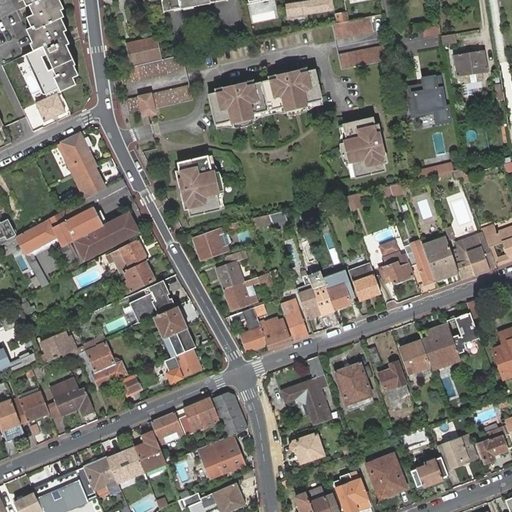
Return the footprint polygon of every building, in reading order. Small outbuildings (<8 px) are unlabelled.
[(27,0),(26,1),(30,9),(32,8),(36,18),(30,21),(35,30),(29,33),(33,41),(30,43),(34,51),(43,47),(57,76),(55,77),(60,89),(74,82),(70,72),(76,70),(64,45),(67,43),(64,37),(62,32),(64,31),(62,25),(65,23),(59,10),(61,9),(57,0),(27,0)] [(200,0),(162,7),(163,11),(223,0),(200,0)] [(302,0),(303,2),(286,6),(288,18),(334,11),(331,0),(315,0),(309,1),(309,0),(302,0)] [(337,16),(338,23),(349,21),(347,14),(337,16)] [(338,23),(332,25),(335,39),(374,31),(371,17),(349,21),(338,23)] [(440,26),(423,30),(424,37),(440,34),(440,26)] [(456,41),(455,33),(441,34),(443,43),(456,41)] [(157,38),(128,43),(132,64),(161,58),(157,38)] [(391,60),(388,44),(338,54),(342,70),(391,60)] [(485,51),(454,56),(457,77),(464,76),(465,83),(482,80),(482,73),(488,71),(485,51)] [(171,58),(119,68),(122,83),(186,70),(183,55),(171,58)] [(14,73),(9,63),(3,66),(8,76),(14,73)] [(232,89),(216,92),(209,94),(216,125),(231,121),(231,124),(255,119),(253,112),(283,105),(285,112),(308,106),(308,102),(323,99),(315,69),(307,71),(292,75),(291,70),(269,76),(270,80),(254,83),(254,79),(231,84),(232,89)] [(445,107),(438,72),(434,73),(435,78),(432,78),(430,76),(427,77),(425,80),(424,80),(424,88),(422,91),(414,93),(417,112),(430,110),(433,124),(447,121),(450,121),(448,107),(445,107)] [(189,84),(152,92),(155,107),(192,99),(189,84)] [(216,88),(216,92),(232,89),(231,84),(216,88)] [(39,90),(32,94),(45,121),(64,111),(55,94),(43,99),(39,90)] [(155,107),(152,92),(139,95),(142,110),(142,113),(156,111),(155,107)] [(142,110),(139,95),(125,97),(128,113),(142,110)] [(378,140),(375,126),(373,118),(342,125),(346,141),(343,142),(347,163),(351,163),(354,178),(385,170),(384,163),(388,162),(383,139),(378,140)] [(379,125),(375,126),(378,140),(383,139),(379,125)] [(79,193),(82,200),(106,187),(95,166),(98,164),(81,132),(81,131),(61,142),(68,156),(66,157),(83,191),(79,193)] [(185,188),(181,189),(186,210),(189,210),(191,217),(221,210),(218,194),(222,193),(217,171),(212,172),(209,157),(179,163),(182,174),(185,188)] [(452,161),(417,169),(419,178),(454,171),(452,161)] [(506,172),(511,170),(511,161),(503,163),(506,172)] [(460,170),(453,172),(455,176),(456,180),(463,177),(460,170)] [(469,174),(466,175),(460,170),(463,177),(465,182),(471,180),(469,174)] [(83,207),(126,184),(123,179),(106,187),(82,200),(81,201),(81,202),(82,205),(83,207)] [(387,197),(403,193),(400,182),(384,186),(387,197)] [(358,194),(347,197),(351,209),(362,205),(358,194)] [(0,211),(5,209),(0,198),(0,238),(5,236),(7,240),(16,235),(8,219),(0,224),(0,222),(0,217),(0,216),(0,211)] [(333,209),(331,200),(321,203),(323,207),(324,211),(333,209)] [(138,232),(126,209),(102,221),(90,205),(17,240),(25,255),(55,240),(62,254),(72,249),(82,263),(138,232)] [(285,211),(270,215),(273,223),(275,228),(289,223),(285,211)] [(270,215),(251,219),(254,228),(273,223),(270,215)] [(493,226),(482,229),(483,232),(486,239),(497,267),(511,261),(511,225),(495,231),(493,226)] [(450,227),(443,230),(446,236),(447,240),(454,237),(450,227)] [(221,229),(193,238),(202,259),(229,251),(227,246),(230,243),(226,234),(223,234),(221,229)] [(459,273),(462,280),(497,267),(486,239),(483,232),(465,238),(466,241),(460,243),(466,260),(456,264),(459,273)] [(446,236),(422,244),(423,247),(425,253),(435,280),(435,281),(459,273),(456,264),(449,245),(447,240),(446,236)] [(127,269),(147,260),(149,259),(139,239),(121,248),(121,249),(129,265),(126,267),(127,269)] [(413,275),(406,256),(401,257),(399,253),(392,256),(391,253),(398,250),(395,241),(381,246),(384,255),(385,255),(387,258),(385,258),(388,266),(385,268),(388,276),(391,275),(393,281),(394,282),(413,275)] [(423,247),(406,253),(413,273),(420,271),(425,284),(435,280),(425,253),(423,247)] [(123,266),(126,267),(129,265),(121,249),(118,250),(117,252),(123,266)] [(216,268),(224,289),(270,272),(268,267),(242,276),(237,261),(242,259),(239,251),(226,256),(228,264),(216,268)] [(34,254),(27,258),(43,286),(49,282),(34,254)] [(127,269),(124,271),(127,278),(126,279),(127,283),(124,285),(127,291),(155,278),(147,260),(127,269)] [(381,292),(370,263),(349,270),(360,300),(381,292)] [(352,303),(350,295),(355,294),(346,268),(324,276),(326,283),(327,286),(335,309),(352,303)] [(385,283),(393,281),(391,275),(388,276),(385,268),(380,270),(385,283)] [(270,272),(224,289),(231,310),(258,300),(252,284),(259,281),(260,284),(268,281),(269,287),(274,285),(270,272)] [(312,288),(307,274),(302,276),(304,284),(296,287),(308,319),(321,314),(312,288)] [(129,302),(139,322),(154,315),(170,309),(176,306),(172,298),(170,299),(168,294),(170,293),(163,279),(148,286),(151,292),(147,294),(129,302)] [(321,314),(335,309),(327,286),(326,283),(312,288),(321,314)] [(480,312),(475,298),(467,302),(471,313),(471,315),(480,312)] [(285,314),(294,340),(308,335),(295,300),(281,305),(285,314)] [(264,303),(254,307),(256,315),(266,311),(264,303)] [(154,315),(164,337),(188,327),(178,305),(176,306),(170,309),(154,315)] [(254,307),(230,316),(234,325),(247,320),(250,330),(241,333),(247,351),(267,344),(259,321),(256,315),(254,307)] [(453,336),(459,352),(470,349),(467,342),(480,338),(471,315),(471,313),(457,318),(462,332),(453,336)] [(0,320),(0,330),(18,323),(15,314),(0,320)] [(267,344),(269,349),(291,341),(282,318),(279,319),(278,316),(265,321),(264,320),(259,321),(267,344)] [(448,321),(419,331),(424,345),(431,343),(438,360),(459,352),(453,336),(448,321)] [(173,357),(194,348),(197,347),(188,327),(164,337),(173,357)] [(511,327),(505,331),(509,343),(504,345),(489,350),(499,379),(511,374),(511,327)] [(41,340),(49,359),(62,353),(73,348),(64,329),(41,340)] [(509,343),(505,331),(500,332),(504,345),(509,343)] [(94,339),(84,344),(85,348),(96,343),(95,341),(105,337),(104,335),(94,339)] [(85,348),(86,349),(87,348),(96,368),(95,369),(96,372),(95,373),(98,380),(96,380),(99,385),(129,372),(123,360),(118,362),(108,340),(107,341),(105,337),(95,341),(96,343),(85,348)] [(420,339),(401,346),(410,372),(429,365),(420,339)] [(73,348),(62,353),(64,358),(86,349),(85,348),(84,344),(73,348)] [(376,345),(367,348),(372,363),(381,360),(376,345)] [(9,366),(2,348),(0,348),(0,359),(3,368),(9,366)] [(173,357),(165,360),(169,370),(167,371),(172,381),(182,377),(182,376),(202,367),(194,348),(173,357)] [(318,355),(308,359),(314,377),(282,389),(286,400),(296,397),(306,401),(313,424),(331,418),(321,387),(329,384),(325,373),(324,373),(318,355)] [(32,369),(35,367),(31,359),(15,366),(18,374),(32,369)] [(361,361),(335,370),(347,402),(372,394),(367,377),(373,375),(369,363),(362,366),(361,361)] [(389,399),(409,393),(398,361),(389,364),(390,367),(379,371),(389,399)] [(40,366),(35,367),(32,369),(37,383),(46,380),(40,366)] [(137,372),(136,373),(135,374),(141,388),(126,395),(127,397),(144,390),(137,372)] [(141,388),(135,374),(128,376),(120,380),(126,394),(126,395),(141,388)] [(51,387),(54,395),(62,414),(77,408),(76,405),(79,404),(80,407),(83,414),(94,410),(84,386),(80,387),(78,384),(76,378),(75,377),(51,387)] [(21,394),(18,395),(22,405),(28,421),(49,412),(44,399),(41,391),(22,398),(21,394)] [(227,435),(232,433),(247,427),(234,394),(229,392),(211,399),(221,420),(227,435)] [(113,396),(118,410),(127,406),(121,393),(113,396)] [(54,395),(44,399),(49,412),(52,418),(62,414),(54,395)] [(210,396),(183,408),(186,414),(193,431),(221,420),(211,399),(211,398),(210,396)] [(508,404),(505,397),(502,398),(498,400),(500,406),(508,404)] [(21,423),(15,408),(11,398),(0,402),(0,404),(1,409),(0,409),(0,425),(2,431),(21,423)] [(28,421),(22,405),(15,408),(21,423),(28,421)] [(174,412),(153,421),(162,442),(183,434),(174,412)] [(186,414),(179,418),(186,435),(193,431),(186,414)] [(33,435),(41,432),(37,423),(29,426),(33,435)] [(511,445),(511,436),(508,427),(487,435),(489,439),(478,443),(484,461),(496,457),(495,453),(508,448),(507,447),(511,445)] [(135,446),(145,470),(167,461),(153,429),(143,434),(146,442),(135,446)] [(318,432),(295,440),(295,441),(293,442),(292,443),(291,445),(292,447),(292,449),(293,449),(295,449),(297,450),(301,461),(325,454),(318,432)] [(467,432),(437,444),(441,455),(446,469),(447,468),(476,457),(467,432)] [(227,435),(200,447),(213,476),(245,462),(232,433),(227,435)] [(9,455),(17,452),(12,440),(4,443),(9,455)] [(108,457),(117,479),(119,481),(145,470),(135,446),(108,457)] [(393,483),(396,491),(406,487),(392,453),(367,463),(378,490),(386,488),(385,486),(393,483)] [(84,465),(77,468),(76,469),(87,494),(95,490),(94,488),(117,479),(108,457),(107,454),(84,464),(84,465)] [(440,471),(446,469),(441,455),(435,458),(428,460),(425,461),(426,464),(420,466),(416,467),(410,469),(416,486),(422,483),(423,486),(443,479),(442,476),(440,471)] [(417,459),(420,466),(426,464),(425,461),(428,460),(428,458),(427,455),(417,459)] [(454,466),(447,468),(451,480),(458,477),(454,466)] [(76,469),(33,488),(43,507),(45,511),(61,511),(89,500),(87,494),(76,469)] [(356,501),(367,497),(358,471),(334,480),(345,511),(348,511),(358,509),(356,501)] [(183,496),(178,499),(181,508),(187,505),(189,511),(205,511),(205,509),(216,505),(218,511),(225,511),(246,503),(235,481),(205,495),(199,498),(197,492),(194,493),(194,492),(187,495),(183,496)] [(381,496),(396,491),(393,483),(385,486),(386,488),(378,490),(381,496)] [(340,511),(336,500),(328,503),(323,489),(308,495),(314,511),(340,511)] [(34,511),(43,507),(34,491),(16,500),(20,511),(34,511)] [(314,511),(308,495),(307,492),(295,496),(301,511),(314,511)] [(165,494),(157,497),(161,505),(169,502),(165,494)] [(369,504),(367,497),(356,501),(358,509),(369,504)]
